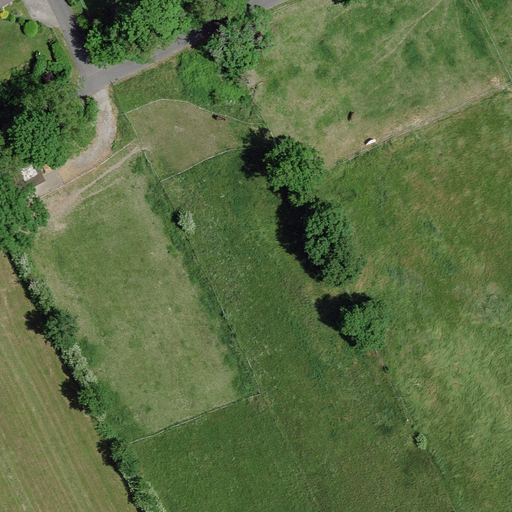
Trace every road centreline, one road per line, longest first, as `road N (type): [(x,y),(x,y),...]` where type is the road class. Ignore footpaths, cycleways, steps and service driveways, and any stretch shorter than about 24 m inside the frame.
road 1 (residential): [(94,85),(270,0)]
road 2 (track): [(94,85),(107,123),(102,149),(50,183)]
